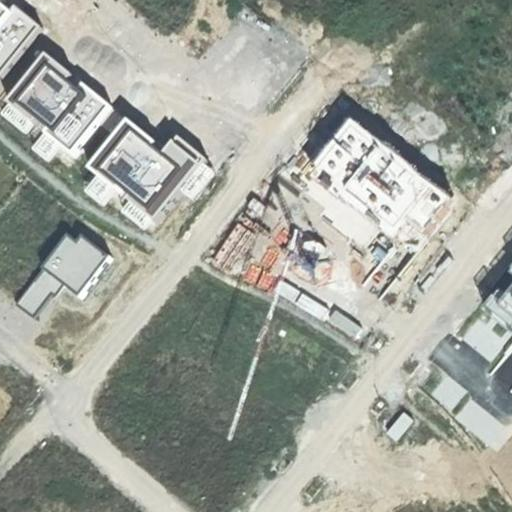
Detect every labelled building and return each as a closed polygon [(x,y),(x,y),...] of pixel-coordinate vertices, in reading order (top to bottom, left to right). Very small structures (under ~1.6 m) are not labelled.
[(11,3),(7,0),(0,0),(0,76),(3,80),(44,30),(17,8),(18,18),(2,6),(11,3)] [(82,83),(49,57),(9,106),(74,160),(115,110),(88,89),(89,98),(72,86),(82,83)] [(165,151),(132,125),(92,174),(157,227),(208,164),(180,142),(164,161),(155,154),(165,151)] [(455,203),(357,128),(323,174),(402,234),(409,224),(429,238),(455,203)] [(82,299),(112,258),(86,239),(80,247),(69,239),(19,307),(35,318),(52,295),(57,298),(66,287),(82,299)] [(511,279),(497,299),(511,310),(511,279)]
